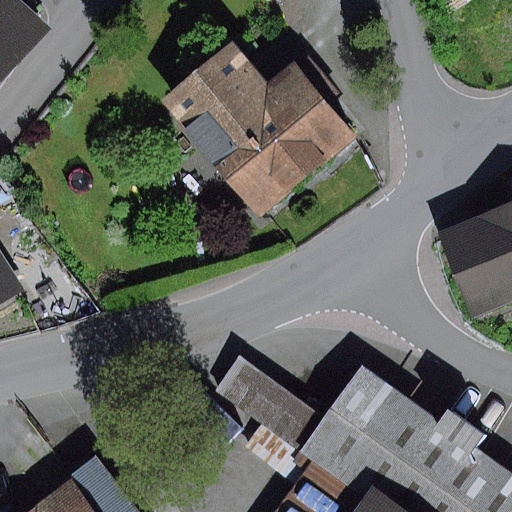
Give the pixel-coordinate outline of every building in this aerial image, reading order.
[(0,0),(0,81),(47,30),(13,0),(0,0)] [(227,41),(155,101),(255,221),(354,139),(296,69),(269,91),(227,41)] [(511,201),(434,234),(472,325),(511,308),(511,201)] [(0,304),(23,290),(0,253),(0,304)] [(297,457),(324,419),(236,357),(211,392),(256,423),(240,446),(294,484),(308,464),(297,457)] [(430,419),(357,370),(324,419),(297,457),(308,464),(358,499),(377,511),(511,511),(511,480),(467,450),(479,433),(439,406),(430,419)] [(132,511),(92,461),(67,480),(92,511),(132,511)] [(349,511),(358,499),(308,464),(294,484),(274,511),(349,511)] [(92,511),(67,480),(26,511),(92,511)] [(377,511),(358,499),(349,511),(377,511)]
